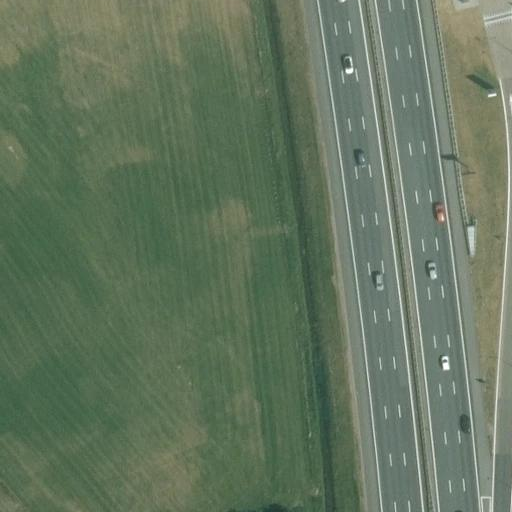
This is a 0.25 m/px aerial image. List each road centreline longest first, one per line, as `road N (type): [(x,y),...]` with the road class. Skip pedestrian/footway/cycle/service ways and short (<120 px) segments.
road 1 (motorway): [(337,0),(403,511)]
road 2 (motorway): [(458,511),(396,0)]
road 3 (motorway): [(502,511),(511,312)]
